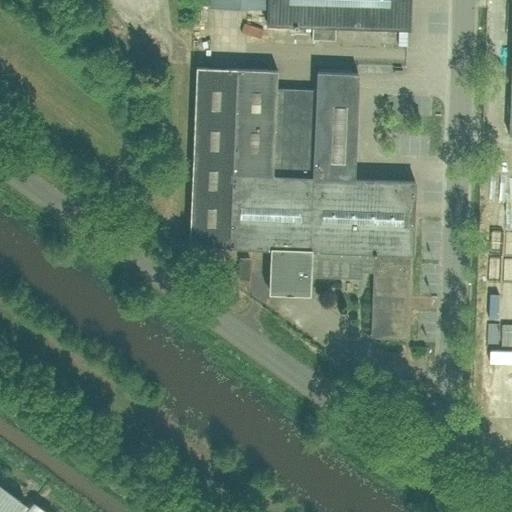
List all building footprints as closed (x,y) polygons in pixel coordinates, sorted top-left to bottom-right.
[(209,0),(210,6),(242,6),(241,22),(266,23),(266,24),(293,25),(293,28),(295,28),(295,25),(311,26),(311,39),(333,40),(334,26),(407,29),(408,0),(209,0)] [(235,68),(196,67),(189,245),(270,249),(269,292),(306,293),(306,294),(307,295),(308,274),(359,278),(360,270),(373,271),(370,335),(370,336),(404,338),(404,336),(407,254),(410,255),(411,251),(409,251),(412,185),(413,185),(413,181),(412,181),(352,179),(357,73),(316,72),(315,90),(275,89),(276,71),(235,68)] [(166,140),(163,121),(141,125),(144,143),(166,140)] [(511,451),(511,427),(485,427),(484,451),(511,451)] [(46,511),(32,501),(23,511),(46,511)]
